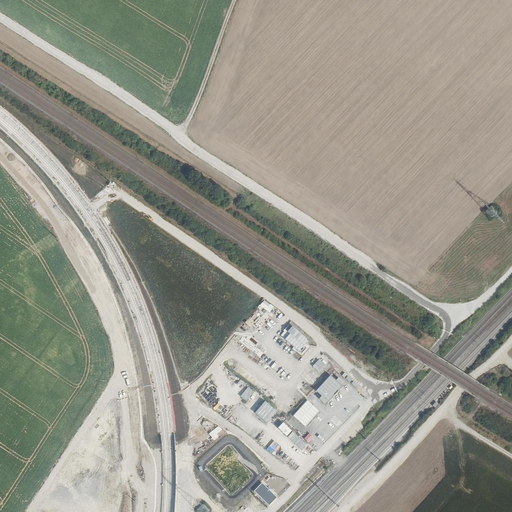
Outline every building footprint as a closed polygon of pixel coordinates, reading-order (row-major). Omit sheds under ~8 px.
[(270,313),(274,306),(264,299),(251,318),(257,322),(265,309),(270,313)] [(304,345),(308,339),(290,323),(279,336),(300,354),(306,347),(304,345)] [(321,356),(302,377),(307,383),(312,378),(317,383),(333,367),(321,356)] [(239,363),(234,369),(255,386),(260,380),(239,363)] [(339,376),(336,379),(331,374),(315,390),(321,396),(319,398),(325,403),(345,382),(339,376)] [(240,386),(244,381),(238,377),(234,383),(240,386)] [(262,382),(257,388),(268,397),(273,390),(262,382)] [(246,400),(254,391),(248,386),(240,396),(246,400)] [(265,400),(255,412),(267,423),(277,410),(265,400)] [(298,420),(303,415),(298,410),(293,415),(298,420)] [(283,422),(278,427),(298,447),(304,441),(283,422)] [(215,441),(224,432),(218,425),(209,434),(215,441)] [(203,503),(196,510),(198,511),(208,511),(210,510),(203,503)]
